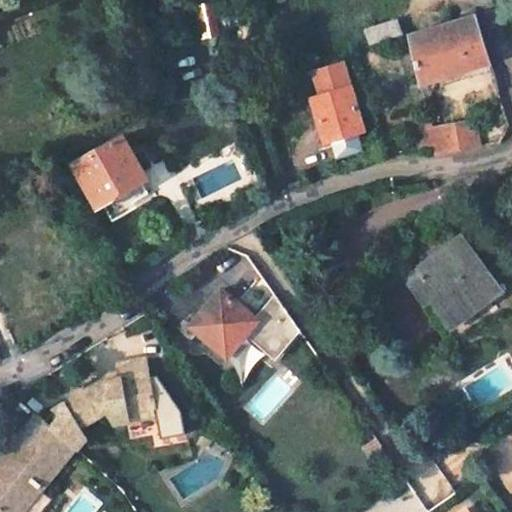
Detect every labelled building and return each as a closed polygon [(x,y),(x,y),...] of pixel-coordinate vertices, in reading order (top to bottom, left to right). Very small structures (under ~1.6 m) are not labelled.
[(407,36),(420,80),(489,61),(475,16),(407,36)] [(393,19),(362,27),(367,45),(398,36),(393,19)] [(343,65),(316,73),(324,100),(312,103),(325,140),(330,138),(337,159),(365,150),(359,129),(363,128),(343,65)] [(428,118),(419,121),(425,141),(433,139),(437,152),(459,150),(474,147),(468,121),(432,130),(428,118)] [(73,163),(99,206),(148,179),(124,136),(73,163)] [(405,209),(439,203),(437,191),(403,197),(405,209)] [(440,263),(410,284),(423,301),(429,297),(447,322),(498,287),(460,235),(434,254),(440,263)] [(190,324),(226,356),(258,320),(245,310),(257,296),(235,278),(225,291),(222,289),(190,324)] [(250,337),(271,360),(301,332),(280,309),(250,337)] [(0,511),(17,511),(30,498),(27,496),(61,458),(73,446),(69,437),(73,435),(82,438),(91,434),(93,424),(98,421),(102,430),(119,427),(120,434),(150,429),(144,374),(112,379),(114,394),(96,398),(81,406),(68,402),(63,415),(49,423),(41,432),(37,437),(26,427),(0,455),(0,511)]
